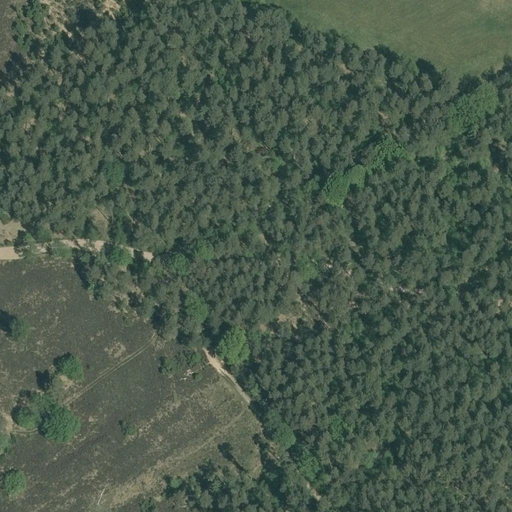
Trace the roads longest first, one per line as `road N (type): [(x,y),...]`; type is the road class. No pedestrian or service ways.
road 1 (track): [(160,267),(511,82)]
road 2 (track): [(160,267),(183,284),(295,270),(511,306)]
road 3 (track): [(0,255),(78,244),(127,250),(160,267)]
